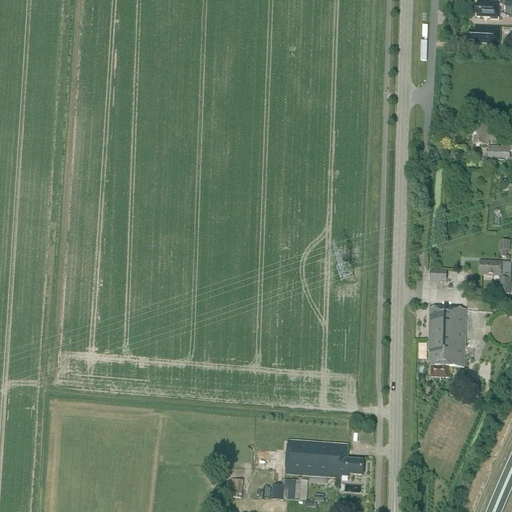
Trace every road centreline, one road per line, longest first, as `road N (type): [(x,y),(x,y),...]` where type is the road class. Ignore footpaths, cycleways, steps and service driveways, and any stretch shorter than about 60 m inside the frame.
road 1 (tertiary): [(393,511),(403,95)]
road 2 (unclassified): [(435,0),(430,95),(403,95)]
